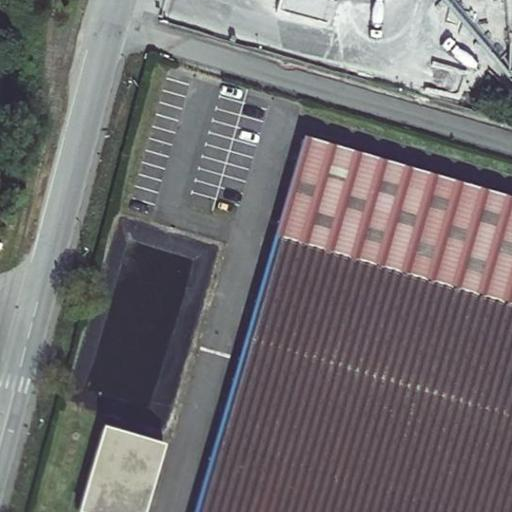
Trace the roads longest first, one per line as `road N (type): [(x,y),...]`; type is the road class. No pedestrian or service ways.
road 1 (unclassified): [(117,0),(33,319)]
road 2 (unclassified): [(33,319),(0,446)]
